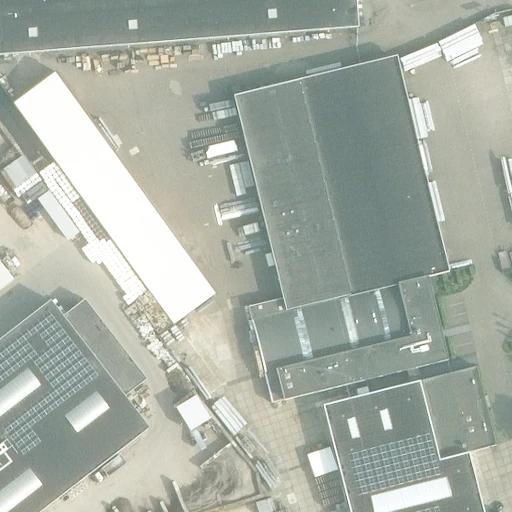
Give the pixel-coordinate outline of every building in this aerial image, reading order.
[(0,0),(0,56),(356,28),(353,0),(0,0)] [(359,68),(232,99),(281,299),(247,308),(263,374),(262,374),(269,404),(281,401),(282,401),(356,384),(355,379),(403,368),(405,367),(409,384),(418,382),(414,365),(422,363),(424,368),(441,363),(430,317),(434,316),(425,279),(446,274),(393,60),(359,68)] [(11,104),(172,325),(213,295),(53,74),(11,104)] [(0,289),(15,279),(0,259),(0,289)] [(0,511),(39,511),(142,433),(147,429),(122,397),(145,380),(83,300),(61,318),(48,301),(0,338),(0,511)] [(409,384),(321,406),(347,511),(481,511),(467,454),(494,447),(493,443),(484,408),(474,367),(418,382),(409,384)] [(329,448),(306,456),(314,478),(336,471),(329,448)]
